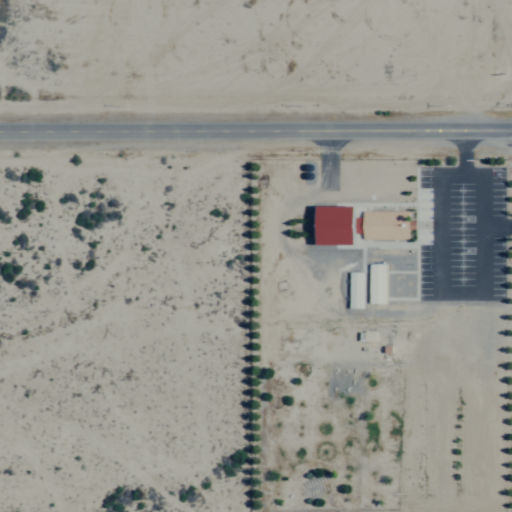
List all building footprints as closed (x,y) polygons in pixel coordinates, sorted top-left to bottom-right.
[(350,244),(349,205),(311,206),(312,244),(350,244)] [(406,211),(359,210),(359,239),(406,239),(406,230),(413,230),(413,219),(406,219),(406,211)] [(383,264),(367,264),(367,303),(382,304),(383,264)] [(347,308),(360,308),(360,272),(347,272),(347,308)] [(373,340),(373,331),(361,331),(360,340),(373,340)]
